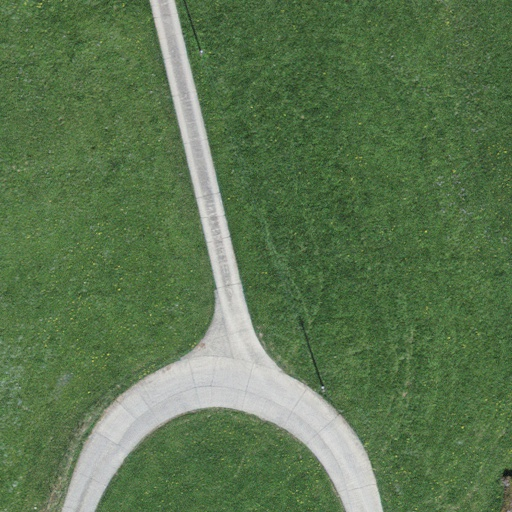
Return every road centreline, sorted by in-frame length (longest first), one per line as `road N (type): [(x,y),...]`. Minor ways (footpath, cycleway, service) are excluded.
road 1 (track): [(249,384),(154,0)]
road 2 (track): [(83,511),(131,414),(181,385),(249,384)]
road 3 (track): [(249,384),(314,424),(350,467),(363,511)]
